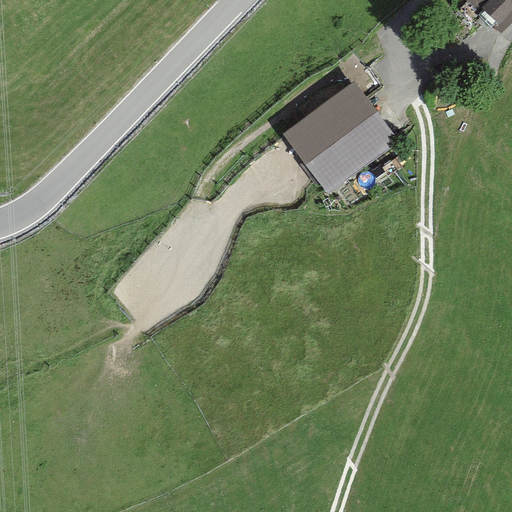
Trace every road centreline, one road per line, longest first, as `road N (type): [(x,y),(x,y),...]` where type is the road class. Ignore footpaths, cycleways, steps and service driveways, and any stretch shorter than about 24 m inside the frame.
road 1 (track): [(418,80),(428,153),(422,306),(334,511)]
road 2 (tertiary): [(239,0),(31,207),(0,223)]
road 3 (residential): [(511,41),(472,52),(394,94)]
